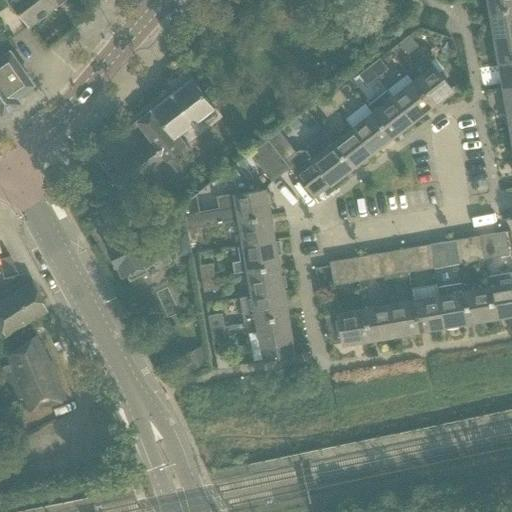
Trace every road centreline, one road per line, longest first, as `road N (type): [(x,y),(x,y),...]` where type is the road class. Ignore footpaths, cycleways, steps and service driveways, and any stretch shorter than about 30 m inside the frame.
road 1 (tertiary): [(145,408),(16,165)]
road 2 (tertiary): [(16,165),(71,113),(159,0)]
road 3 (residential): [(303,242),(460,216)]
